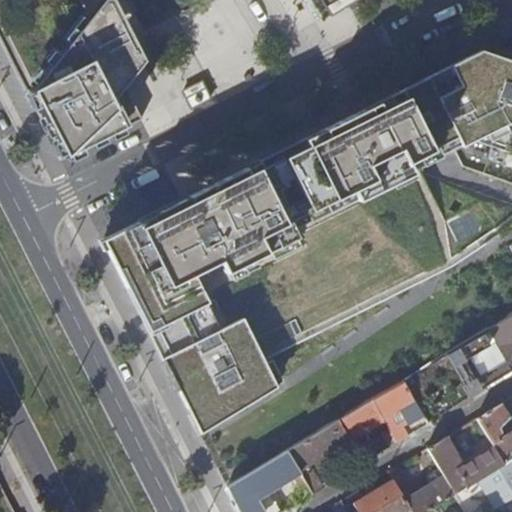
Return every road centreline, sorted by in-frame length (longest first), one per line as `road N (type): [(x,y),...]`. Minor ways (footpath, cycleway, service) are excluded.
road 1 (primary): [(173,511),(21,217)]
road 2 (residential): [(309,74),(21,217)]
road 3 (residential): [(467,0),(309,74)]
road 4 (primary): [(0,378),(65,511)]
